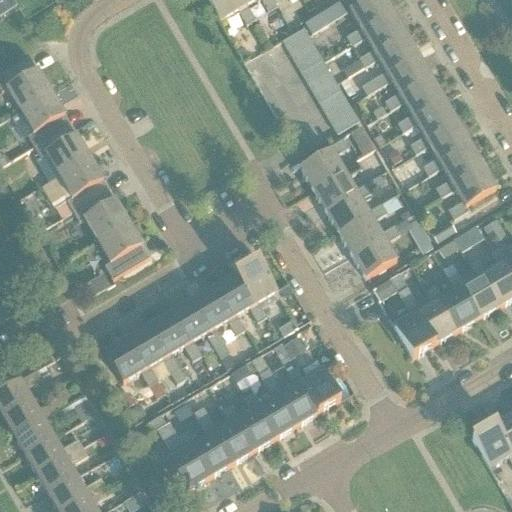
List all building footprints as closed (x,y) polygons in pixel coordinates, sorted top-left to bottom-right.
[(234,0),(205,0),(220,25),(225,22),(238,15),(246,28),(250,26),(255,23),(247,9),(242,12),(234,0)] [(234,0),(242,12),(247,9),(260,2),(268,15),(272,13),(277,10),(270,0),(234,0)] [(361,32),(347,40),(336,47),(341,55),(366,41),(363,37),(394,19),(382,0),(373,0),(350,14),(361,32)] [(304,27),(311,39),(346,19),(339,7),(304,27)] [(359,63),(364,71),(378,63),(376,59),(406,41),(394,19),(363,37),(366,41),(373,54),(359,63)] [(290,56),(310,44),(304,33),(283,45),(290,56)] [(386,76),(372,84),(361,90),(366,99),(391,84),(389,81),(419,63),(406,41),(376,59),(378,63),(386,76)] [(310,44),(290,56),(296,66),(316,54),(310,44)] [(316,54),(296,66),(301,76),(322,64),(316,54)] [(20,115),(51,96),(30,61),(0,78),(0,93),(1,96),(7,93),(20,115)] [(389,81),(391,84),(399,98),(385,106),(390,115),(404,106),(401,102),(432,84),(419,63),(389,81)] [(322,64),(301,76),(307,86),(328,74),(322,64)] [(334,84),(328,74),(307,86),(313,96),(334,84)] [(334,84),(313,96),(319,106),(340,94),(334,84)] [(401,102),(404,106),(411,119),(398,128),(403,136),(417,128),(414,124),(445,106),(432,84),(401,102)] [(346,104),(340,94),(319,106),(325,116),(346,104)] [(34,150),(70,129),(51,96),(20,115),(33,137),(28,140),(34,150)] [(346,104),(325,116),(331,126),(351,114),(346,104)] [(458,128),(445,106),(414,124),(417,128),(424,141),(410,149),(416,158),(429,150),(427,146),(458,128)] [(358,125),(351,114),(331,126),(337,137),(358,125)] [(427,146),(429,150),(437,163),(423,171),(428,180),(442,172),(440,168),(470,150),(458,128),(427,146)] [(58,180),(89,161),(70,129),(34,150),(40,161),(46,158),(58,180)] [(358,147),(363,156),(373,151),(367,141),(358,147)] [(301,173),(314,196),(345,178),(342,173),(334,159),(346,151),(341,143),(329,150),(332,155),(301,173)] [(440,168),(442,172),(450,185),(436,193),(441,202),(455,193),(452,189),(483,172),(470,150),(440,168)] [(387,160),(393,170),(404,164),(398,154),(387,160)] [(66,205),(72,215),(108,194),(89,161),(58,180),(71,202),(66,205)] [(345,178),(314,196),(327,217),(358,199),(355,195),(347,182),(361,174),(356,165),(342,173),(345,178)] [(390,168),(367,181),(373,193),(397,180),(390,168)] [(452,189),(455,193),(462,206),(449,215),(454,223),(468,215),(466,211),(496,193),(483,172),(452,189)] [(368,187),(355,195),(358,199),(327,217),(340,239),(370,221),(368,216),(360,203),(373,195),(368,187)] [(128,226),(108,194),(72,215),(79,226),(84,223),(97,244),(128,226)] [(370,221),(340,239),(352,261),(383,243),(380,238),(373,225),(386,217),(381,209),(368,216),(370,221)] [(407,214),(400,219),(403,225),(406,223),(411,220),(407,214)] [(403,225),(394,230),(399,239),(411,232),(406,223),(403,225)] [(497,223),(485,230),(482,232),(493,250),(508,242),(497,223)] [(436,246),(455,235),(448,224),(429,235),(436,246)] [(128,226),(97,244),(110,266),(104,270),(112,283),(149,262),(128,226)] [(394,230),(380,238),(383,243),(352,261),(366,283),(396,265),(386,247),(399,239),(394,230)] [(472,248),(465,237),(454,243),(461,254),(472,248)] [(511,262),(508,265),(500,251),(492,256),(499,270),(504,267),(511,281),(511,262)] [(511,281),(504,267),(499,270),(486,277),(478,264),(470,269),(478,283),(482,280),(500,311),(511,303),(511,281)] [(258,266),(236,279),(254,309),(258,307),(276,296),(258,266)] [(452,269),(443,274),(448,282),(457,277),(452,269)] [(0,276),(0,321),(2,325),(22,313),(0,276)] [(482,280),(478,283),(465,290),(457,277),(448,282),(456,295),(460,293),(478,324),(500,311),(482,280)] [(236,279),(214,292),(233,322),(236,320),(250,312),(258,326),(263,323),(266,321),(258,307),(254,309),(236,279)] [(401,282),(391,288),(396,296),(406,290),(401,282)] [(389,284),(386,286),(372,294),(379,306),(396,296),(391,288),(389,284)] [(460,293),(456,295),(443,303),(435,290),(426,295),(434,308),(438,306),(457,336),(478,324),(460,293)] [(214,292),(193,305),(211,335),(215,333),(228,325),(236,339),(241,336),(245,334),(236,320),(233,322),(214,292)] [(407,292),(398,297),(405,307),(413,302),(407,292)] [(421,316),(413,302),(405,307),(410,316),(413,321),(417,318),(435,349),(457,336),(438,306),(434,308),(421,316)] [(193,305),(171,318),(189,348),(193,346),(206,338),(214,352),(221,363),(225,360),(229,358),(223,347),(215,333),(211,335),(193,305)] [(413,321),(410,316),(391,326),(412,362),(435,349),(417,318),(413,321)] [(171,318),(149,331),(167,361),(171,359),(184,351),(193,365),(197,362),(201,360),(193,346),(189,348),(171,318)] [(285,341),(299,333),(294,324),(280,332),(285,341)] [(149,331),(127,344),(145,374),(150,371),(163,364),(171,378),(177,388),(182,386),(186,383),(179,372),(171,359),(167,361),(149,331)] [(0,353),(5,363),(16,357),(9,344),(0,348),(0,353)] [(127,344),(105,357),(123,387),(141,377),(149,390),(153,388),(158,385),(150,371),(145,374),(127,344)] [(282,348),(274,353),(285,372),(292,369),(290,365),(291,364),(282,348)] [(63,364),(54,369),(60,379),(68,373),(63,364)] [(296,371),(288,376),(296,390),(300,387),(318,418),(340,405),(322,374),(304,385),(296,371)] [(0,416),(2,420),(31,403),(25,393),(43,383),(37,374),(20,384),(0,395),(0,416)] [(264,376),(260,379),(266,389),(274,403),(278,400),(296,431),(318,418),(300,387),(296,390),(283,398),(275,384),(269,374),(264,376)] [(88,390),(76,400),(90,418),(103,408),(88,390)] [(128,396),(119,401),(125,412),(134,407),(128,396)] [(248,399),(244,402),(252,416),(257,413),(275,444),(296,431),(278,400),(274,403),(261,411),(253,397),(248,399)] [(221,403),(216,406),(230,429),(235,426),(253,457),(275,444),(257,413),(252,416),(239,423),(225,400),(221,403)] [(38,415),(31,403),(2,420),(14,440),(60,413),(55,405),(38,415)] [(134,425),(147,418),(140,406),(127,414),(134,425)] [(199,415),(195,417),(201,427),(209,441),(213,439),(231,469),(253,457),(235,426),(230,429),(218,436),(209,422),(203,412),(199,415)] [(60,413),(14,440),(25,459),(54,442),(48,431),(65,421),(60,413)] [(511,418),(495,429),(511,456),(511,418)] [(153,436),(166,428),(161,420),(148,427),(153,436)] [(511,456),(495,429),(477,439),(471,443),(490,475),(510,464),(511,467),(511,456)] [(183,438),(179,440),(184,448),(187,454),(191,452),(209,482),(231,469),(213,439),(209,441),(196,449),(188,435),(183,438)] [(61,454),(54,442),(25,459),(37,479),(83,452),(78,443),(61,454)] [(184,448),(166,459),(170,464),(169,465),(187,495),(209,482),(191,452),(187,454),(184,448)] [(83,452),(37,479),(48,498),(77,481),(71,470),(88,460),(83,452)] [(77,481),(48,498),(56,511),(69,511),(106,491),(101,482),(83,492),(77,481)] [(111,499),(106,491),(69,511),(95,511),(93,509),(111,499)]
